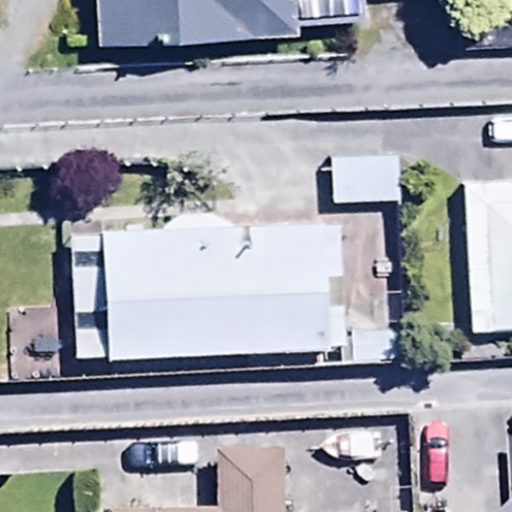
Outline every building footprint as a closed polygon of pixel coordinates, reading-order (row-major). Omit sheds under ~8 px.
[(80,0),(85,53),(292,43),(292,33),(355,30),(354,0),(80,0)] [(511,6),(452,8),(452,57),(511,55),(511,6)] [(325,160),(326,210),(393,208),(392,158),(325,160)] [(511,187),(455,190),(462,338),(511,335),(511,187)] [(100,365),(100,371),(321,365),(321,356),(338,355),(337,310),(320,310),(320,282),(334,282),(333,229),(100,235),(100,229),(62,230),(65,366),(100,365)] [(342,333),(343,373),(405,371),(404,331),(342,333)] [(209,511),(278,511),(277,456),(208,456),(209,511)]
